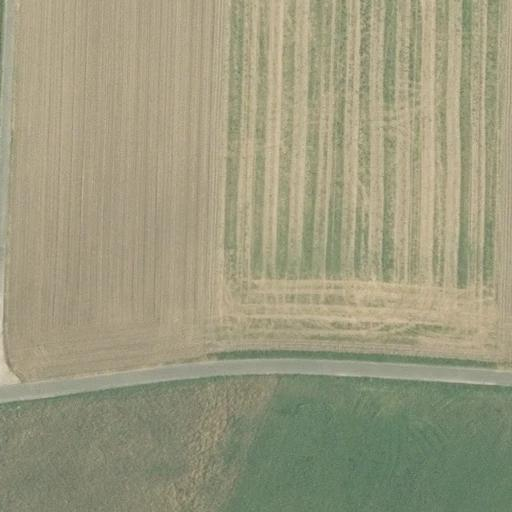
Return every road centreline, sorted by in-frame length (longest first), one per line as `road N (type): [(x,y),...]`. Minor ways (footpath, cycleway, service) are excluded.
road 1 (track): [(511,378),(284,363),(0,391)]
road 2 (track): [(0,264),(11,0)]
